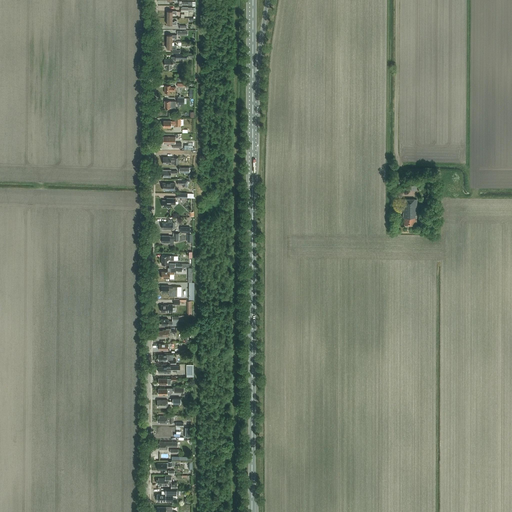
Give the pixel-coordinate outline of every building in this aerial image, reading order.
[(165,66),(166,66),(166,69),(172,69),(172,66),(173,66),(173,63),(176,63),(176,58),(187,59),(187,54),(176,54),(176,57),(173,57),(173,59),(165,59),(165,66)] [(175,125),(181,126),(181,118),(175,118),(175,121),(171,121),(163,121),(163,127),(171,128),(171,125),(175,125)] [(173,147),(182,147),(182,143),(175,143),(175,137),(171,137),(163,137),(163,143),(171,143),(173,143),(173,147)] [(175,204),(175,198),(168,198),(168,200),(163,200),(163,207),(171,207),(171,204),(175,204)] [(404,225),(416,225),(417,199),(403,199),(402,213),(403,213),(403,218),(404,218),(404,225)] [(162,222),(162,229),(173,229),(173,228),(175,227),(175,223),(173,222),(173,219),(168,219),(168,222),(162,222)] [(170,236),(162,236),(162,240),(161,240),(161,241),(162,241),(162,242),(169,242),(169,244),(170,245),(173,245),(174,244),(174,241),(179,241),(181,241),(181,238),(179,238),(179,233),(174,233),(174,236),(170,236)] [(168,260),(171,260),(174,260),(174,256),(162,255),(162,264),(168,264),(168,260)] [(161,285),(161,292),(169,293),(169,296),(177,296),(178,287),(169,286),(161,285)] [(169,334),(172,334),(172,330),(171,330),(171,328),(167,328),(167,330),(163,330),(163,331),(159,331),(158,335),(160,335),(160,336),(169,337),(169,334)] [(168,407),(168,404),(181,404),(181,398),(173,397),(173,401),(168,401),(168,400),(158,400),(158,407),(168,407)] [(175,466),(175,461),(168,461),(168,462),(167,462),(167,463),(158,463),(157,464),(157,466),(157,467),(157,470),(167,470),(167,466),(172,466),(175,466)] [(165,476),(165,478),(159,478),(159,479),(157,479),(157,484),(158,484),(158,485),(162,485),(162,486),(169,486),(169,481),(171,481),(171,476),(165,476)] [(173,495),(177,495),(180,495),(181,489),(166,489),(166,494),(162,494),(162,495),(157,495),(157,500),(161,501),(162,501),(167,501),(167,502),(170,502),(170,501),(173,501),(173,495)]
